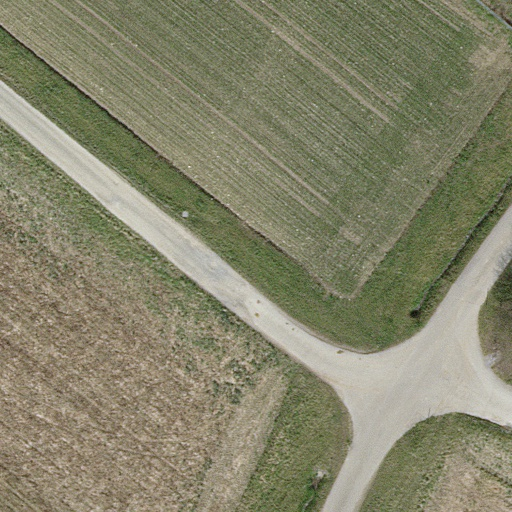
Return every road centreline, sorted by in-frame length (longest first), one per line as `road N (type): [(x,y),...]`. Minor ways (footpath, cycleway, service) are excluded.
road 1 (track): [(511,407),(400,389),(313,357),(0,95)]
road 2 (unclassified): [(511,238),(400,389),(341,511)]
